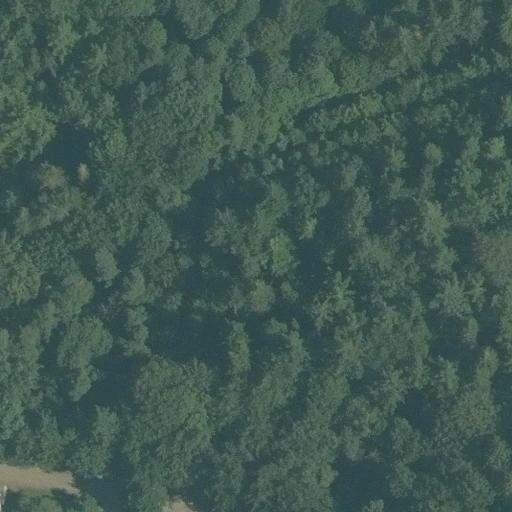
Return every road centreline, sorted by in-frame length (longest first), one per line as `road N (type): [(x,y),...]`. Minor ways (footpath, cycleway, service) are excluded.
road 1 (track): [(205,187),(511,85)]
road 2 (track): [(103,0),(108,180)]
road 3 (track): [(511,21),(371,18),(381,0)]
road 4 (track): [(113,221),(0,269)]
